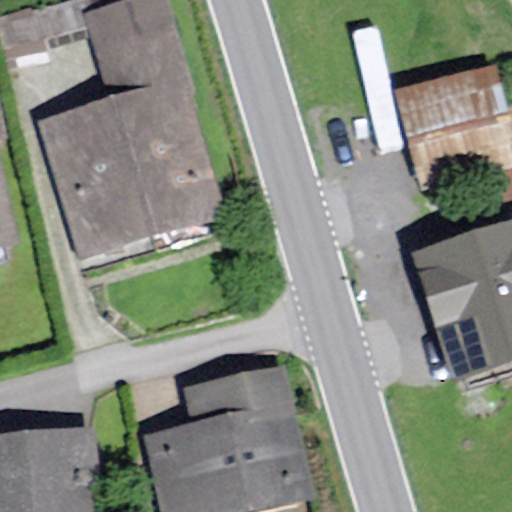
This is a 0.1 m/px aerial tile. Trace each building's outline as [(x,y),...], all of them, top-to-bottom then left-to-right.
[(156,8),(98,25),(122,105),(144,98),(148,113),(174,105),(173,102),(183,99),(156,8)] [(482,74),(406,96),(432,189),(497,173),(504,203),(511,200),(511,116),(496,120),(482,74)] [(174,105),(148,113),(116,122),(146,223),(204,205),(174,105)] [(116,122),(58,140),(88,240),(146,223),(116,122)] [(511,231),(424,259),(460,370),(511,353),(511,231)] [(212,444),(162,455),(174,511),(187,511),(293,489),(271,388),(203,403),(212,444)] [(85,511),(79,448),(0,455),(0,511),(85,511)]
